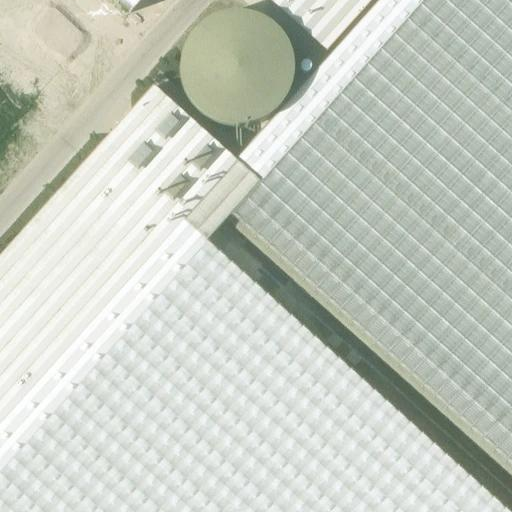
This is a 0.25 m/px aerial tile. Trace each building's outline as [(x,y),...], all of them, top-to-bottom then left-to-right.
[(111,0),(129,16),(143,0),(111,0)] [(511,0),(424,0),(259,185),(226,221),(511,477),(511,0)] [(259,185),(424,0),(379,0),(236,163),(259,185)] [(357,0),(261,0),(318,47),(357,0)] [(223,131),(238,132),(253,130),(266,124),(278,114),(287,102),(292,88),(294,73),(291,59),(285,45),(275,33),(263,25),(249,19),(234,18),(220,20),(206,26),(194,36),(186,48),(180,62),(179,77),(181,91),(187,105),(197,117),(209,125),(223,131)] [(214,235),(226,221),(259,185),(236,163),(152,88),(131,112),(111,134),(0,257),(0,473),(206,244),(214,235)] [(0,473),(0,511),(505,511),(206,244),(0,473)]
